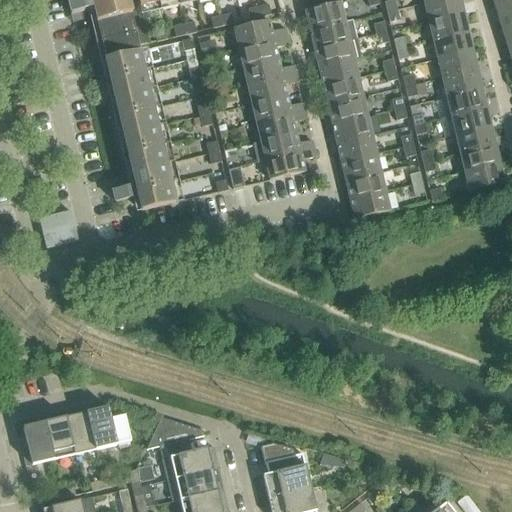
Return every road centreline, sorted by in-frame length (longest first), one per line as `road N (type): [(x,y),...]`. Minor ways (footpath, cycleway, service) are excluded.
road 1 (residential): [(248,511),(231,440),(96,398),(0,423)]
road 2 (residential): [(233,224),(333,201),(288,0)]
road 3 (residential): [(93,256),(32,0)]
road 4 (residential): [(93,256),(233,224)]
road 5 (residential): [(480,0),(511,135)]
